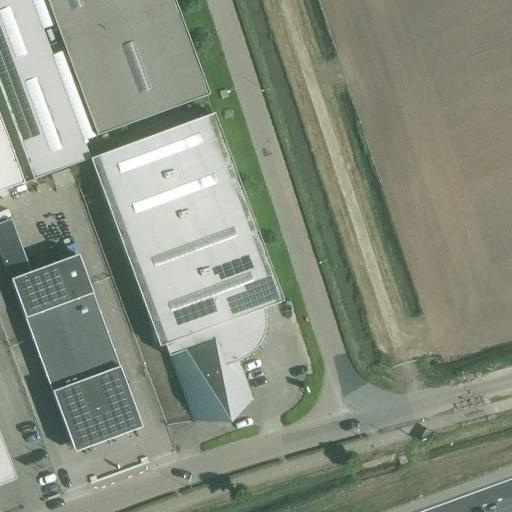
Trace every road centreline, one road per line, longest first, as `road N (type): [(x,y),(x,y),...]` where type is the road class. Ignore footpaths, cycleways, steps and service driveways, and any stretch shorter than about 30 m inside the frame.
road 1 (unclassified): [(217,0),(360,417)]
road 2 (unclassified): [(360,417),(78,511)]
road 3 (unclassified): [(511,375),(360,417)]
road 4 (unknown): [(0,383),(49,511)]
